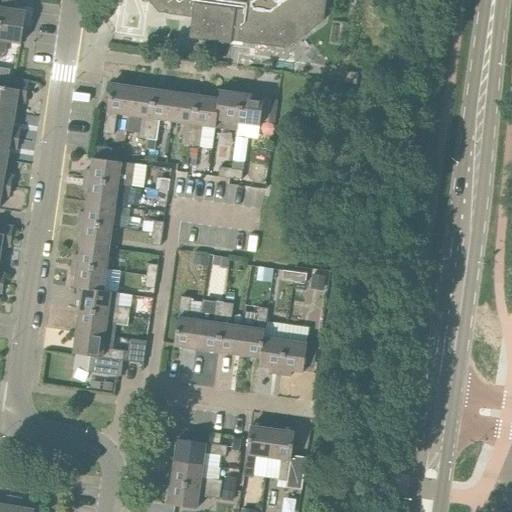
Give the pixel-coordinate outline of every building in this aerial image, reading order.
[(5,0),(3,0),(0,20),(0,53),(4,54),(6,42),(21,44),(26,12),(12,10),(13,1),(5,0)] [(148,0),(159,13),(185,16),(185,13),(193,14),(189,39),(231,45),(232,37),(243,38),(243,42),(287,49),(324,21),(326,0),(148,0)] [(333,67),(341,68),(343,56),(334,55),(333,67)] [(356,85),(358,73),(346,71),(344,83),(356,85)] [(0,111),(15,114),(17,100),(26,102),(29,82),(9,79),(7,88),(0,86),(0,111)] [(129,116),(133,87),(111,84),(104,134),(114,135),(117,114),(129,116)] [(148,140),(155,90),(133,87),(129,116),(142,118),(139,139),(148,140)] [(238,123),(243,89),(232,88),(231,93),(220,91),(219,99),(216,120),(217,120),(216,128),(237,131),(238,123)] [(243,89),(238,123),(237,131),(236,138),(258,141),(264,97),(253,96),(253,91),(243,89)] [(172,122),(176,93),(155,90),(148,140),(157,141),(160,120),(172,122)] [(191,146),(198,96),(176,93),(172,122),(185,124),(182,145),(191,146)] [(219,99),(198,96),(191,146),(200,147),(203,126),(216,128),(217,120),(216,120),(219,99)] [(13,128),(15,114),(0,111),(0,136),(19,139),(21,130),(13,128)] [(18,149),(19,139),(0,136),(0,160),(7,162),(9,148),(18,149)] [(93,159),(108,161),(110,149),(94,147),(93,159)] [(198,149),(191,148),(190,158),(197,159),(198,149)] [(85,180),(118,185),(132,186),(134,164),(121,163),(108,161),(93,159),(91,170),(86,169),(85,180)] [(5,175),(7,162),(0,160),(0,184),(11,187),(13,177),(5,175)] [(230,179),(231,169),(220,167),(218,177),(230,179)] [(243,171),(231,169),(230,179),(242,181),(243,171)] [(159,189),(169,191),(170,180),(160,179),(159,189)] [(115,206),(118,185),(85,180),(83,191),(88,191),(87,202),(115,206)] [(10,197),(11,187),(0,184),(0,202),(1,195),(10,197)] [(167,204),(169,191),(159,189),(157,202),(167,204)] [(112,228),(115,206),(87,202),(85,213),(80,212),(79,223),(112,228)] [(164,223),(154,221),(153,232),(163,233),(164,223)] [(109,249),(112,228),(79,223),(77,233),(82,234),(81,245),(109,249)] [(0,256),(2,245),(10,247),(14,227),(0,224),(0,256)] [(161,247),(163,233),(153,232),(151,245),(161,247)] [(106,270),(109,249),(81,245),(79,256),(74,255),(73,266),(106,270)] [(208,257),(195,256),(194,264),(207,266),(208,257)] [(147,275),(157,276),(158,266),(148,264),(147,275)] [(117,274),(106,272),(106,270),(73,266),(71,276),(76,277),(75,288),(82,290),(83,289),(103,292),(103,291),(114,293),(117,274)] [(272,282),(273,269),(259,267),(257,280),(272,282)] [(294,282),(295,272),(283,271),(282,281),(294,282)] [(295,272),(294,282),(306,284),(307,274),(295,272)] [(155,289),(157,276),(147,275),(145,288),(155,289)] [(324,276),(313,275),(311,288),(323,290),(324,276)] [(114,293),(103,291),(103,292),(83,289),(82,290),(79,311),(129,318),(131,309),(117,307),(119,294),(114,293)] [(235,294),(227,293),(225,303),(233,304),(235,294)] [(196,350),(203,303),(191,301),(191,298),(181,297),(174,347),(196,350)] [(218,353),(225,303),(216,302),(216,303),(204,301),(203,303),(196,350),(218,353)] [(239,356),(243,327),(231,325),(234,304),(225,303),(218,353),(239,356)] [(264,338),(268,309),(258,308),(258,313),(246,311),(243,327),(239,356),(260,359),(261,359),(264,338)] [(128,327),(129,318),(79,311),(76,332),(105,336),(107,324),(128,327)] [(103,348),(105,336),(76,332),(73,354),(91,357),(89,372),(121,377),(123,361),(143,364),(147,342),(131,340),(129,352),(103,348)] [(285,341),(264,338),(261,359),(260,359),(259,367),(271,368),(270,373),(281,375),(285,341)] [(285,341),(281,375),(291,376),(292,371),(303,373),(307,344),(285,341)] [(113,384),(104,382),(103,390),(112,392),(113,384)] [(269,458),(273,429),(251,426),(244,476),(254,478),(257,456),(269,458)] [(273,429),(269,458),(281,460),(278,481),(288,482),(287,488),(302,490),(305,458),(292,457),(295,433),(273,429)] [(241,439),(234,438),(232,450),(240,451),(241,439)] [(174,461),(203,465),(205,453),(226,456),(227,446),(177,439),(174,461)] [(223,468),(203,465),(174,461),(171,482),(221,490),(222,481),(221,480),(223,468)] [(236,479),(225,477),(223,490),(234,491),(236,479)] [(220,499),(221,490),(171,482),(168,505),(197,509),(199,496),(220,499)] [(235,492),(222,490),(221,500),(233,502),(235,492)] [(0,511),(12,511),(15,498),(8,497),(6,505),(0,504),(0,511)] [(34,511),(35,510),(21,508),(22,499),(15,498),(12,511),(34,511)]
